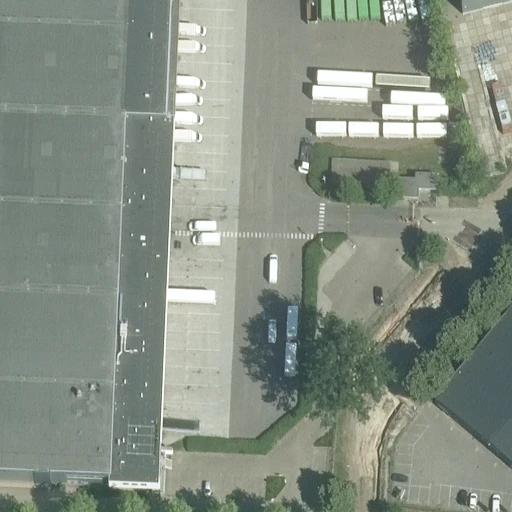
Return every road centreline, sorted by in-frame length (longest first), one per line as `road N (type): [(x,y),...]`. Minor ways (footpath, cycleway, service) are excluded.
road 1 (unknown): [(511,231),(250,215),(232,398)]
road 2 (unclassified): [(384,383),(511,234)]
